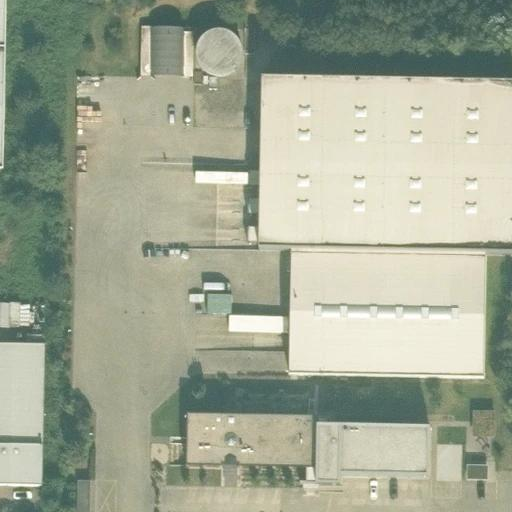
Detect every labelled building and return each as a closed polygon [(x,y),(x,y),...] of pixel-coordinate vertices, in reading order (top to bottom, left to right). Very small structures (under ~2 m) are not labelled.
[(149,78),(150,29),(140,29),(140,78),(149,78)] [(184,30),(150,29),(149,78),(183,79),(184,33),(184,30)] [(202,39),(196,55),(204,72),(220,77),(236,70),(242,53),(235,37),(218,31),(202,39)] [(194,33),(184,33),(183,79),(193,78),(194,33)] [(259,242),(259,251),(291,252),(486,255),(511,255),(511,85),(262,81),(260,172),(250,172),(250,186),(260,186),(260,200),(250,200),(249,214),(259,214),(259,228),(249,228),(249,242),(259,242)] [(378,378),(483,380),(486,255),(291,252),(289,376),(378,378)] [(27,337),(26,346),(0,345),(0,486),(42,488),(42,447),(44,346),(44,337),(27,337)] [(306,470),(317,470),(317,426),(318,418),(187,416),(186,468),(222,469),(222,466),(238,467),(238,469),(306,470)] [(429,429),(317,426),(317,470),(306,470),(306,483),(300,483),(300,486),(302,486),(319,486),(341,487),(341,477),(428,479),(429,429)] [(77,511),(89,511),(90,483),(78,482),(77,511)]
